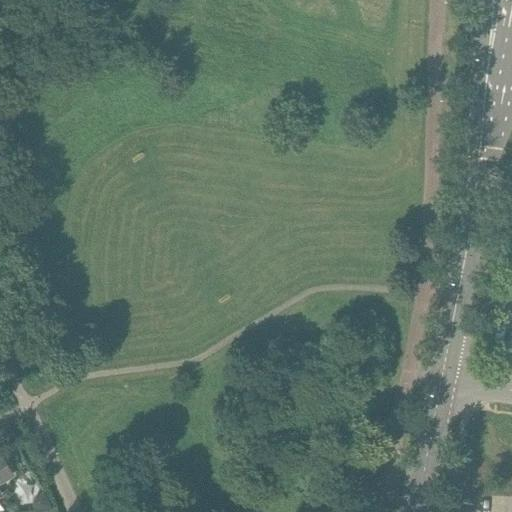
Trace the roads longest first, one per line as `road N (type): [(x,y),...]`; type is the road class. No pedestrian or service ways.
road 1 (tertiary): [(441,376),(485,91)]
road 2 (tertiary): [(418,511),(441,376)]
